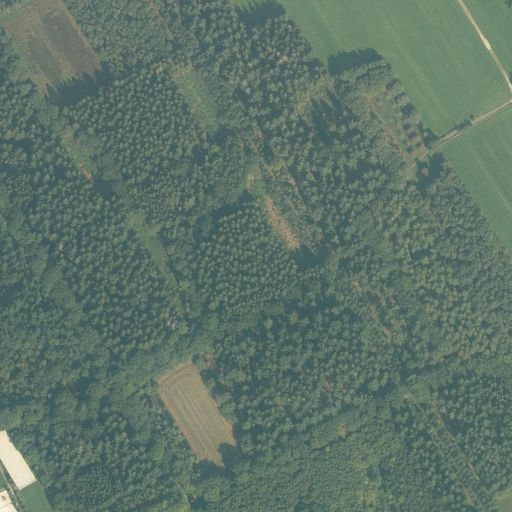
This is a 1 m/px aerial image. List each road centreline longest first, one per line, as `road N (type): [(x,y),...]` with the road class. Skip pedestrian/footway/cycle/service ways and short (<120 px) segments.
road 1 (unknown): [(0,263),(258,128),(273,139),(321,219),(430,245),(485,242),(511,282)]
road 2 (track): [(160,0),(411,394)]
road 3 (track): [(0,205),(187,501)]
road 4 (track): [(411,394),(165,511)]
road 5 (track): [(411,394),(468,366),(440,353),(362,228)]
road 6 (track): [(485,511),(411,394)]
